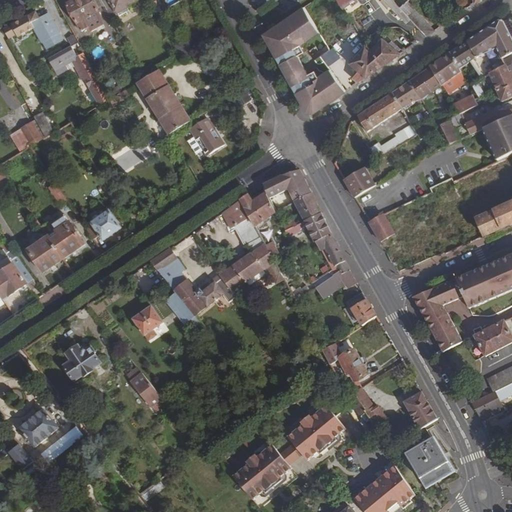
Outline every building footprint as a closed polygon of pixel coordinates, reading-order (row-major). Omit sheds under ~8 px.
[(75,0),(67,4),(81,31),(87,28),(88,31),(102,24),(99,12),(97,9),(91,0),(75,0)] [(91,0),(97,9),(104,6),(100,0),(91,0)] [(114,8),(109,0),(100,0),(104,6),(107,12),(114,8)] [(117,14),(128,8),(126,6),(137,0),(109,0),(114,8),(117,14)] [(149,0),(155,9),(159,6),(155,0),(149,0)] [(426,36),(434,31),(414,10),(416,9),(408,1),(401,8),(426,36)] [(304,6),(264,34),(307,112),(313,113),(345,91),(321,56),(330,50),(304,6)] [(49,14),(40,19),(37,12),(4,30),(8,38),(16,34),(18,37),(35,28),(46,50),(63,41),(49,14)] [(500,21),(468,42),(477,58),(472,62),(482,80),(491,75),(491,74),(507,66),(505,62),(503,59),(511,54),(511,38),(504,23),(503,22),(500,21)] [(190,38),(197,49),(210,41),(203,30),(190,38)] [(197,49),(190,38),(175,47),(181,58),(197,49)] [(371,51),(386,64),(400,54),(382,38),(371,51)] [(472,62),(477,58),(468,42),(459,48),(468,64),(472,62)] [(366,45),(349,64),(358,72),(352,78),(358,83),(386,64),(371,51),(366,45)] [(88,88),(99,107),(110,100),(98,79),(84,54),(77,58),(71,47),(48,60),(55,72),(65,66),(64,64),(73,60),(85,81),(86,81),(89,87),(88,88)] [(460,70),(468,64),(459,48),(451,54),(460,70)] [(448,95),(466,82),(461,72),(460,70),(451,54),(430,68),(442,86),(443,86),(448,95)] [(503,102),(511,97),(511,72),(511,58),(505,62),(507,66),(491,74),(491,75),(503,102)] [(67,69),(65,66),(55,72),(56,75),(67,69)] [(427,96),(442,86),(430,68),(410,81),(422,100),(427,96)] [(145,80),(138,84),(170,136),(191,122),(160,71),(145,80)] [(413,103),(422,100),(410,81),(393,93),(403,109),(413,103)] [(480,99),(485,97),(477,82),(472,85),(480,99)] [(245,105),(252,101),(244,88),(237,92),(245,105)] [(473,95),(469,88),(465,91),(469,97),(473,95)] [(238,109),(245,105),(237,92),(231,97),(238,109)] [(358,117),(367,133),(403,110),(403,109),(393,93),(358,117)] [(461,115),(462,114),(479,106),(477,102),(473,95),(469,97),(454,105),(461,115)] [(434,107),(427,96),(422,100),(429,110),(434,107)] [(471,136),(484,130),(511,117),(511,110),(495,113),(495,112),(466,125),(471,135),(471,136)] [(455,128),(466,123),(462,114),(461,115),(451,119),(455,128)] [(41,115),(34,119),(45,139),(53,135),(41,115)] [(511,117),(484,130),(499,162),(511,155),(511,117)] [(224,146),(207,119),(190,129),(208,157),(224,146)] [(417,135),(421,140),(440,127),(435,119),(416,133),(417,135)] [(450,145),(461,140),(455,128),(451,119),(441,126),(450,145)] [(416,133),(411,124),(404,127),(405,129),(411,139),(417,135),(416,133)] [(376,162),(411,139),(405,129),(395,136),(397,138),(371,154),(376,162)] [(376,186),(366,168),(363,169),(374,188),(376,186)] [(355,199),(374,188),(363,169),(344,180),(355,199)] [(282,176),(264,185),(267,195),(269,200),(289,190),(295,203),(313,194),(301,170),(282,176)] [(430,188),(432,193),(454,182),(452,179),(430,188)] [(429,212),(425,203),(456,188),(456,187),(454,182),(432,193),(430,194),(426,196),(414,201),(420,216),(429,212)] [(55,183),(48,187),(58,205),(65,201),(55,183)] [(254,203),(249,195),(241,201),(251,218),(256,227),(276,212),(269,200),(267,195),(266,194),(254,203)] [(323,214),(313,194),(295,203),(305,222),(323,214)] [(478,219),(511,203),(511,194),(474,211),(478,219)] [(235,227),(251,218),(241,201),(222,214),(231,229),(235,227)] [(511,203),(478,219),(486,237),(511,225),(511,203)] [(412,224),(402,207),(384,215),(395,234),(412,224)] [(121,229),(110,212),(92,224),(94,226),(88,231),(94,240),(101,236),(104,241),(121,229)] [(334,238),(323,214),(305,222),(301,224),(302,227),(307,225),(315,243),(316,243),(334,238)] [(381,242),(395,234),(384,215),(379,218),(370,223),(381,242)] [(256,227),(251,218),(235,227),(245,247),(262,238),(256,227)] [(294,221),(283,226),(285,231),(289,237),(300,233),(294,221)] [(85,245),(70,223),(48,237),(64,260),(85,245)] [(446,255),(435,230),(386,251),(400,275),(446,255)] [(48,237),(28,251),(44,274),(64,260),(48,237)] [(249,253),(242,258),(242,261),(220,276),(232,292),(252,278),(255,281),(265,274),(263,270),(267,267),(276,283),(284,279),(274,261),(266,246),(262,238),(245,247),(249,253)] [(350,271),(334,238),(316,243),(321,251),(326,249),(339,273),(341,271),(343,275),(350,271)] [(272,243),(266,246),(274,261),(280,257),(272,243)] [(10,297),(27,285),(31,290),(37,286),(10,245),(8,247),(5,244),(1,247),(8,257),(13,265),(3,272),(0,273),(0,294),(4,300),(9,296),(10,297)] [(182,273),(185,270),(171,249),(152,262),(160,272),(175,291),(176,293),(195,317),(224,294),(231,303),(236,298),(232,292),(220,276),(219,275),(214,279),(217,282),(208,289),(203,293),(201,290),(198,292),(188,280),(188,281),(182,273)] [(464,297),(470,310),(511,291),(511,255),(457,279),(464,297)] [(13,265),(8,257),(0,262),(0,267),(3,272),(13,265)] [(342,284),(354,278),(350,271),(343,275),(341,271),(339,273),(316,289),(324,300),(341,288),(340,286),(343,285),(342,284)] [(343,285),(346,290),(358,284),(354,278),(342,284),(343,285)] [(444,353),(463,343),(443,306),(464,297),(457,279),(414,298),(444,353)] [(300,288),(292,293),(297,302),(310,292),(306,286),(302,290),(300,288)] [(190,321),(195,317),(176,293),(173,296),(166,301),(177,316),(185,325),(190,321)] [(377,317),(363,293),(348,302),(363,327),(377,317)] [(134,320),(145,336),(164,323),(152,307),(134,320)] [(202,325),(195,317),(190,321),(196,329),(202,325)] [(511,343),(511,334),(505,322),(505,321),(475,337),(486,357),(511,343)] [(323,351),(331,365),(340,360),(346,371),(349,369),(355,381),(368,374),(355,350),(343,357),(336,344),(323,351)] [(66,354),(71,362),(64,366),(75,382),(83,376),(84,378),(94,371),(93,370),(102,364),(92,347),(86,352),(81,350),(79,346),(66,354)] [(496,391),(511,383),(511,367),(487,379),(493,393),(496,391)] [(156,413),(167,405),(138,368),(128,377),(156,413)] [(331,384),(339,380),(333,369),(325,373),(331,384)] [(353,383),(344,388),(349,399),(358,392),(353,383)] [(511,395),(511,383),(496,391),(500,401),(511,395)] [(375,406),(362,389),(358,392),(349,399),(366,423),(371,420),(376,427),(387,420),(377,405),(375,406)] [(482,422),(505,410),(500,401),(496,391),(493,393),(473,403),(482,422)] [(422,393),(405,403),(421,430),(438,420),(422,393)] [(304,425),(289,438),(293,444),(303,455),(308,461),(319,451),(321,454),(337,441),(335,439),(346,429),(327,406),(312,419),(310,416),(302,422),(304,425)] [(20,429),(35,448),(59,429),(44,410),(20,429)] [(413,450),(407,454),(426,487),(452,472),(430,435),(411,446),(413,450)] [(7,450),(9,453),(20,445),(17,442),(7,450)] [(293,444),(280,455),(289,466),(303,455),(293,444)] [(20,445),(9,453),(18,464),(23,471),(34,463),(20,445)] [(250,464),(234,477),(253,500),(265,491),(267,493),(282,480),(280,478),(292,469),(289,466),(280,455),(273,446),(257,458),(255,456),(248,462),(250,464)] [(416,496),(396,467),(355,500),(365,511),(395,511),(402,507),(403,509),(412,502),(410,500),(416,496)]
